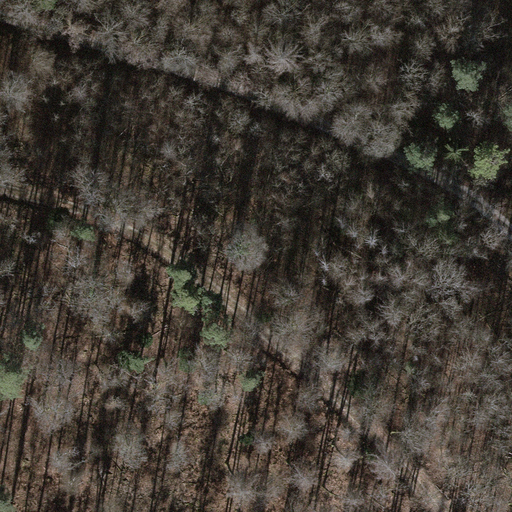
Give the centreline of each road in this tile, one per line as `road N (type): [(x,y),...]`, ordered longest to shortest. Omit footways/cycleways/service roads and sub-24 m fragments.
road 1 (track): [(444,511),(339,389),(187,262),(123,222),(0,184)]
road 2 (track): [(0,7),(238,81),(385,141),(478,198),(511,229)]
